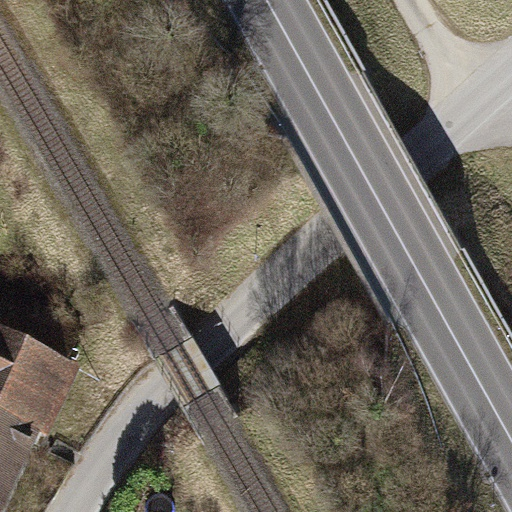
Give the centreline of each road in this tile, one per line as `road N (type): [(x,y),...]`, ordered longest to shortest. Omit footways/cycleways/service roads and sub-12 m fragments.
road 1 (secondary): [(267,0),(511,438)]
road 2 (track): [(491,91),(428,30),(412,0)]
